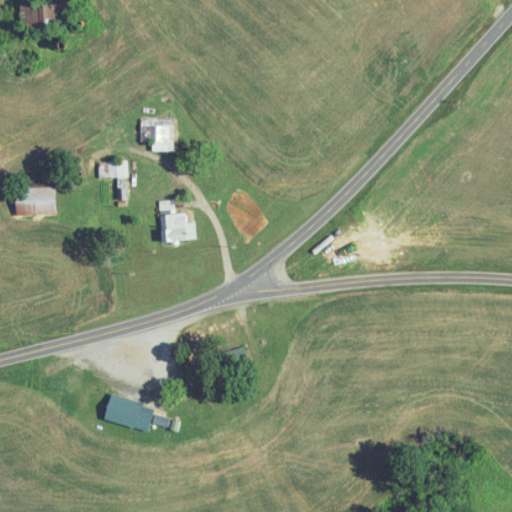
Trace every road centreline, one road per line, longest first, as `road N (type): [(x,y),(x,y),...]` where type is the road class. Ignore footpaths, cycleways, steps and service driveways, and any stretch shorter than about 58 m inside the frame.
road 1 (tertiary): [(0,361),(222,302),(358,183),(511,14)]
road 2 (residential): [(511,275),(365,279),(228,297)]
